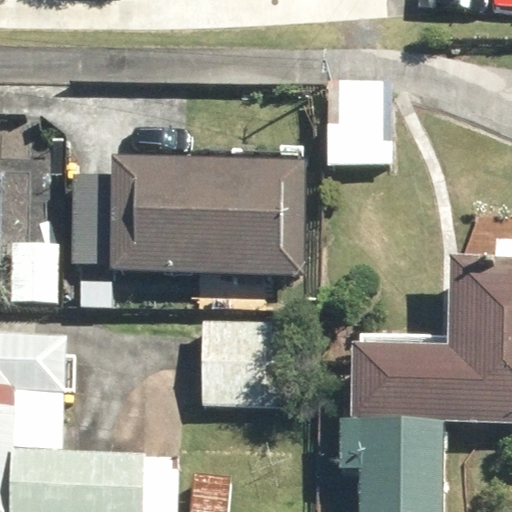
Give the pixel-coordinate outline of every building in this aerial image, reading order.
[(386,171),(392,93),(339,88),(333,167),(386,171)] [(122,168),(118,280),(302,287),(307,175),(122,168)] [(112,271),(114,183),(77,182),(75,270),(112,271)] [(62,309),(62,250),(18,250),(18,309),(62,309)] [(357,423),(345,423),(344,429),(342,478),(360,479),(358,511),(445,511),(449,433),(511,435),(511,250),(502,250),(501,268),(456,266),(452,358),(360,354),(357,423)] [(204,329),(201,410),(306,414),(309,333),(204,329)] [(0,343),(0,511),(183,511),(185,458),(69,453),(74,346),(0,343)]
